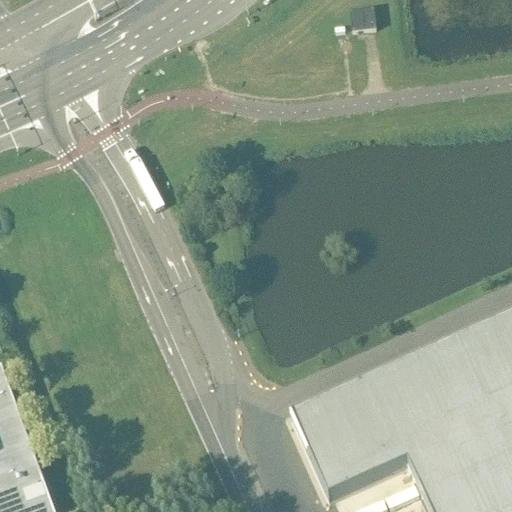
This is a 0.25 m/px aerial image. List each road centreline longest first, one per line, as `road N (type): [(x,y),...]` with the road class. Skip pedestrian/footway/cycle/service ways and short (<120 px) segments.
road 1 (unclassified): [(29,94),(100,193),(191,403),(218,444),(216,365),(167,243),(71,74)]
road 2 (secondary): [(71,74),(194,0)]
